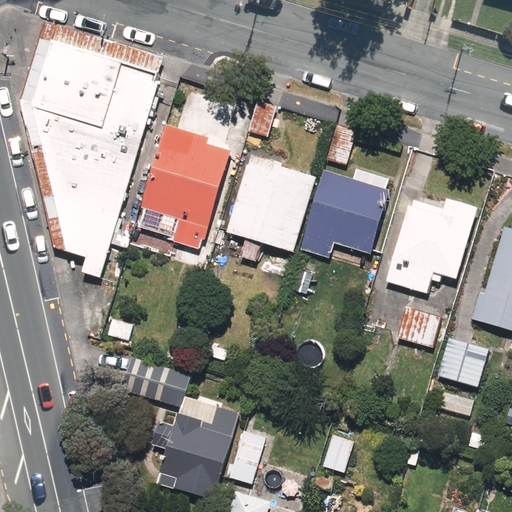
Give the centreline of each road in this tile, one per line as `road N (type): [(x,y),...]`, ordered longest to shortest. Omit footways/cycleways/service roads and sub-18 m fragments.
road 1 (unclassified): [(159,0),(511,106)]
road 2 (secondary): [(0,262),(59,511)]
